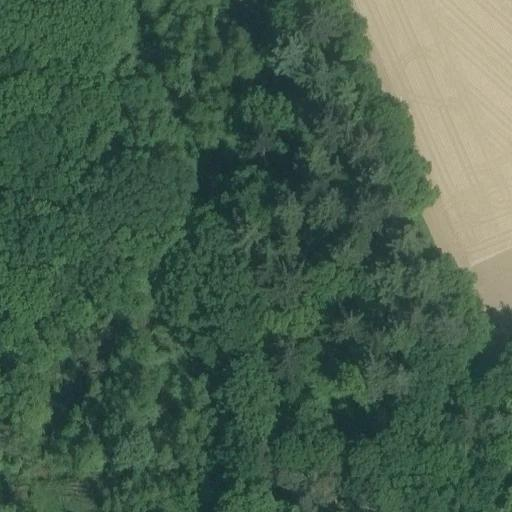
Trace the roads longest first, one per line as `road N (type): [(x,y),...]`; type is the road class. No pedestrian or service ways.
road 1 (track): [(143,230),(138,253),(0,329)]
road 2 (track): [(0,201),(86,208),(143,230)]
road 3 (track): [(398,431),(414,408),(511,373)]
